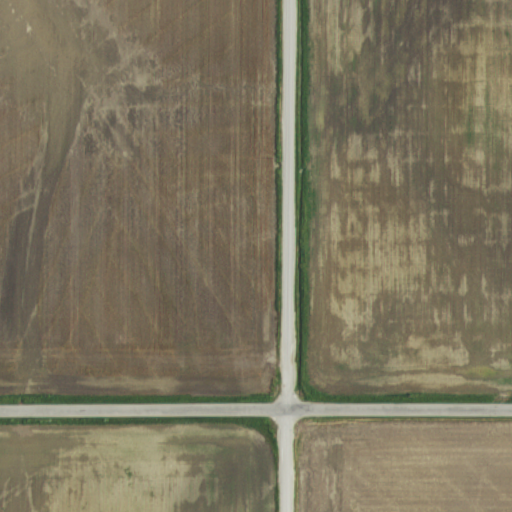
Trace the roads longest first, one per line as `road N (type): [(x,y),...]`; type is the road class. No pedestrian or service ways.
road 1 (residential): [(263,511),(267,0)]
road 2 (residential): [(511,393),(0,393)]
